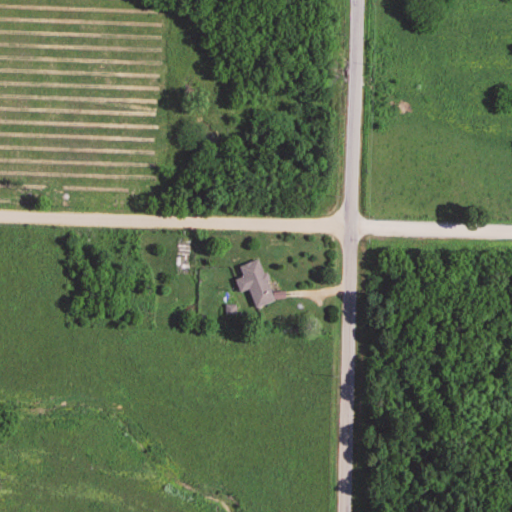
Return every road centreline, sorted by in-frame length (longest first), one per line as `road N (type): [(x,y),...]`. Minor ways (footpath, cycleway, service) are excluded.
road 1 (residential): [(0,213),(511,228)]
road 2 (residential): [(346,511),(359,0)]
